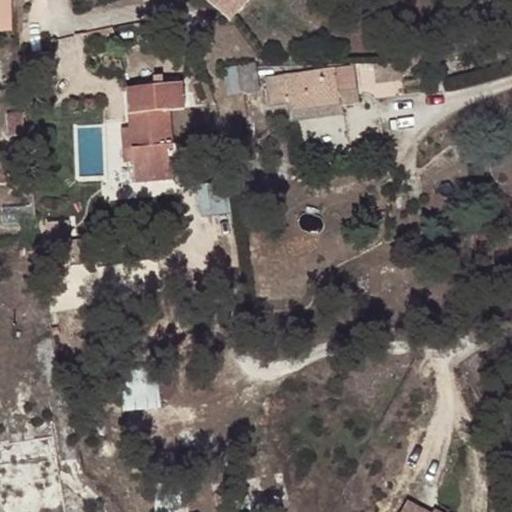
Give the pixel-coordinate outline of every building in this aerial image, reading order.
[(0,0),(0,28),(13,29),(13,0),(0,0)] [(14,79),(14,82),(46,77),(44,55),(13,58),(14,79)] [(233,82),(249,74),(248,65),(215,71),(219,99),(235,95),(233,82)] [(398,77),(399,65),(383,66),(386,79),(398,77)] [(383,66),(366,66),(367,80),(386,79),(383,66)] [(282,111),(283,116),(301,115),(320,113),(334,109),(333,102),(349,100),(345,73),(259,85),(263,114),(282,111)] [(253,99),(249,74),(233,82),(235,95),(236,102),(253,99)] [(174,86),(118,93),(123,132),(115,133),(119,170),(128,169),(130,188),(172,183),(165,113),(177,112),(174,86)] [(334,109),(320,113),(320,119),(335,119),(334,109)] [(4,113),(6,137),(20,136),(18,121),(18,119),(17,111),(4,113)] [(301,115),(283,116),(286,126),(302,124),(301,115)] [(123,408),(158,408),(158,370),(123,370),(123,408)] [(428,511),(408,501),(401,511),(439,511),(435,509),(433,511),(428,511)]
